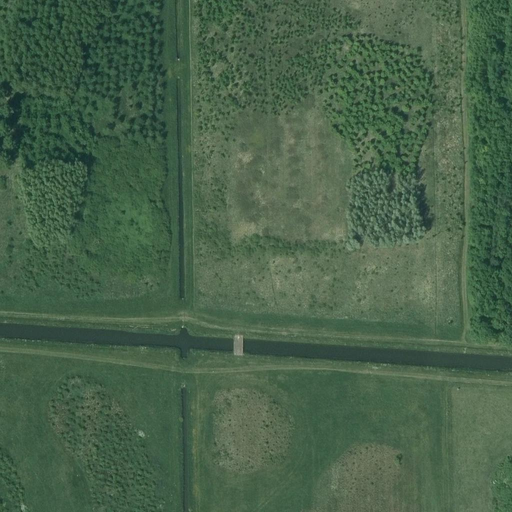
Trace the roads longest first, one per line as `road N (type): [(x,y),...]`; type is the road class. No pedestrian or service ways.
road 1 (track): [(0,313),(186,315),(224,327),(511,350)]
road 2 (track): [(0,351),(511,382)]
